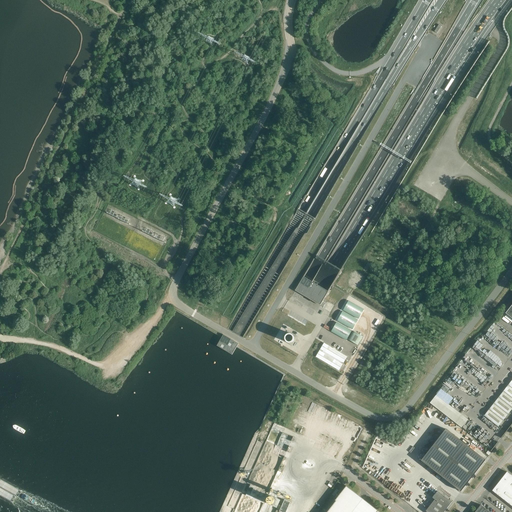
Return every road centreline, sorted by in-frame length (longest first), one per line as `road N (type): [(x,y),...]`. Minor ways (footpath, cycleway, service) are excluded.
road 1 (motorway): [(189,511),(500,0)]
road 2 (motorway): [(169,511),(475,0)]
road 3 (motorway): [(441,0),(137,511)]
road 4 (motorway): [(427,0),(125,511)]
road 5 (track): [(132,339),(98,364),(0,335)]
road 6 (track): [(505,70),(472,142),(511,180)]
